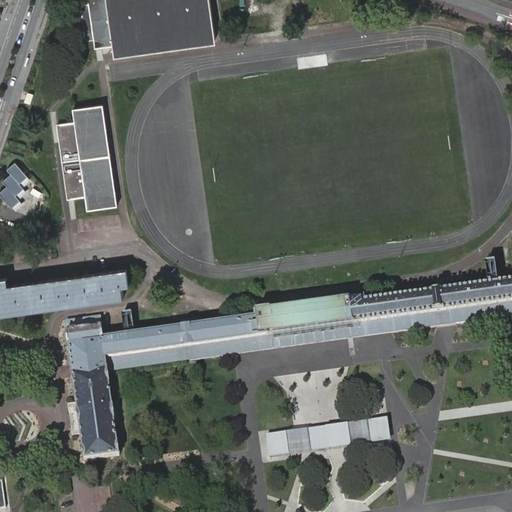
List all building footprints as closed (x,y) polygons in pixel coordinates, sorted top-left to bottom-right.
[(119,57),(220,42),(214,0),(91,0),(92,4),(93,8),(84,9),(88,45),(97,44),(99,53),(118,50),(119,57)] [(29,91),(24,102),(30,104),(34,93),(29,91)] [(120,209),(106,108),(76,112),(78,125),(59,128),(70,203),(88,201),(90,214),(120,209)] [(10,167),(13,172),(4,180),(9,185),(1,192),(12,206),(29,192),(24,186),(33,179),(18,161),(10,167)] [(128,267),(8,283),(7,277),(0,277),(0,312),(124,296),(123,284),(130,283),(128,267)] [(108,372),(106,358),(184,347),(185,358),(446,322),(445,312),(511,303),(511,283),(365,303),(364,298),(352,300),(352,298),(349,298),(349,302),(270,313),(270,311),(255,313),(256,317),(103,339),(100,316),(67,320),(68,331),(67,331),(84,459),(119,455),(108,372)] [(108,372),(511,315),(511,320),(511,303),(445,312),(446,322),(185,358),(184,347),(106,358),(108,372)] [(271,455),(391,439),(388,419),(269,435),(271,455)] [(0,511),(9,510),(4,482),(0,483),(0,511)]
